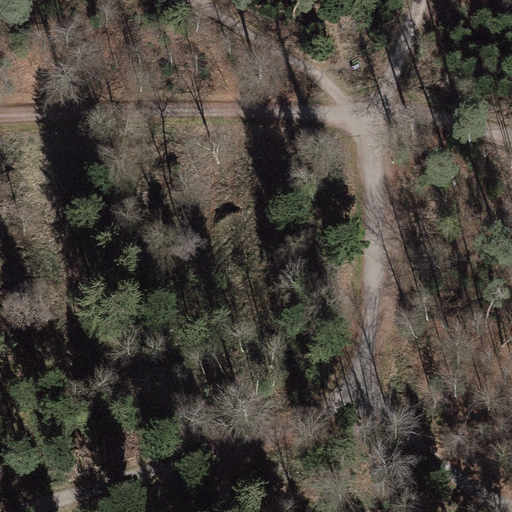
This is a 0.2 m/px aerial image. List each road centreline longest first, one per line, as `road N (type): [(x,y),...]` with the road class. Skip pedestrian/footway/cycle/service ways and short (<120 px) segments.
road 1 (track): [(0,115),(384,102)]
road 2 (track): [(12,511),(273,431),(372,386)]
road 3 (track): [(372,386),(384,102)]
road 4 (track): [(195,0),(352,103)]
road 5 (track): [(372,386),(439,466),(491,501)]
road 6 (track): [(384,102),(511,133)]
